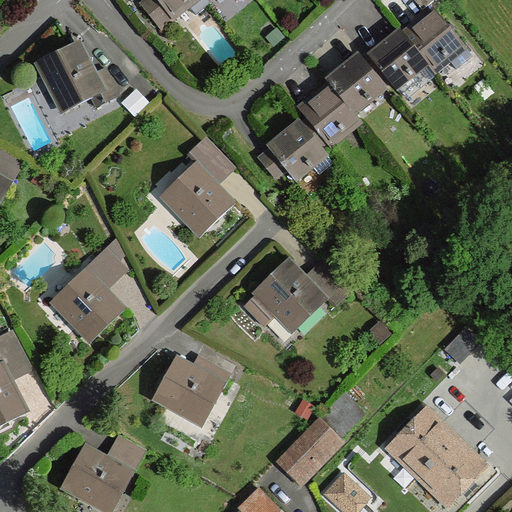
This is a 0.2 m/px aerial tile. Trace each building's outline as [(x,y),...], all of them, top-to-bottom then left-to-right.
[(0,0),(0,8),(8,0),(0,0)] [(162,0),(182,23),(210,0),(214,0),(217,3),(220,0),(162,0)] [(473,49),(445,15),(417,39),(408,30),(377,56),(408,92),(438,66),(444,73),(473,49)] [(89,41),(43,62),(67,113),(113,92),(89,41)] [(339,84),(308,110),(340,147),(372,120),(367,113),(396,89),(364,52),(333,78),(339,84)] [(338,158),(307,121),(275,148),(305,184),(338,158)] [(169,193),(200,165),(191,154),(160,183),(169,193)] [(204,164),(166,198),(205,240),(242,205),(204,164)] [(0,174),(0,210),(15,183),(0,174)] [(294,264),(257,299),(295,340),(333,306),(294,264)] [(93,269),(56,304),(95,345),(132,310),(93,269)] [(450,346),(463,360),(483,340),(469,326),(450,346)] [(183,356),(157,400),(206,428),(231,384),(183,356)] [(8,367),(0,370),(0,432),(31,418),(8,367)] [(432,408),(391,449),(451,510),(493,470),(432,408)] [(322,420),(278,462),(304,487),(348,446),(322,420)] [(91,446),(65,489),(103,511),(117,511),(140,474),(91,446)] [(352,471),(330,490),(349,511),(361,511),(376,499),(352,471)] [(282,511),(263,494),(244,511),(282,511)]
